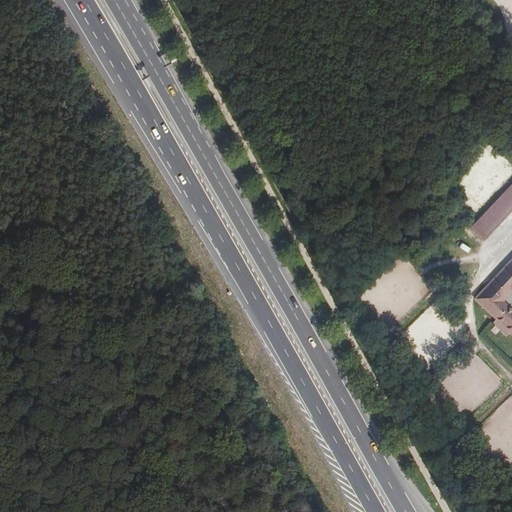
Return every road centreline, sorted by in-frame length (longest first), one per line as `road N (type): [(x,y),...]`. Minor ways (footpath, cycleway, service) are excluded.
road 1 (primary): [(404,511),(108,0)]
road 2 (primary): [(82,0),(374,511)]
